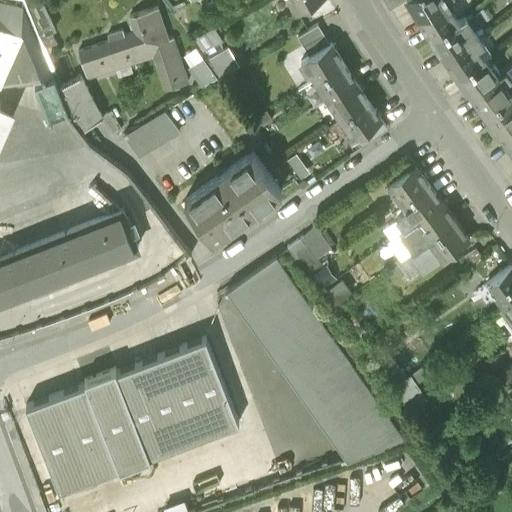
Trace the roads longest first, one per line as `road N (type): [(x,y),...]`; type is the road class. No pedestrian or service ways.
road 1 (residential): [(433,114),(216,275),(108,330),(0,365)]
road 2 (residential): [(359,0),(433,114)]
road 3 (residential): [(433,114),(511,223)]
